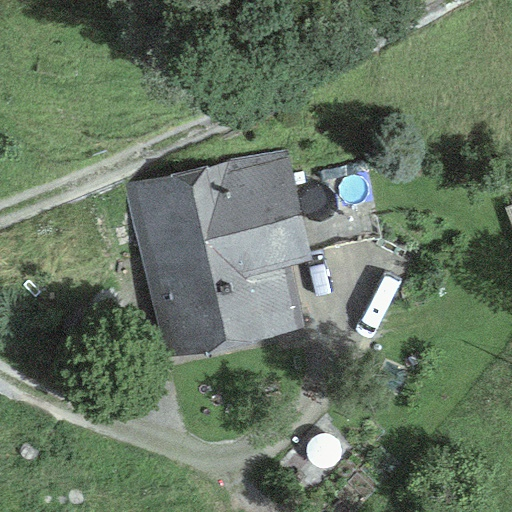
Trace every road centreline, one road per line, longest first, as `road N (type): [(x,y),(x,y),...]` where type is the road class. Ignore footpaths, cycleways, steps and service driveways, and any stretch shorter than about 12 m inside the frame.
road 1 (track): [(0,213),(306,83),(463,0)]
road 2 (track): [(137,443),(0,380)]
